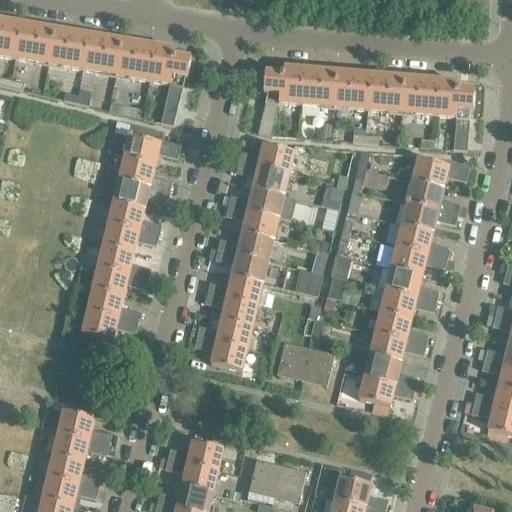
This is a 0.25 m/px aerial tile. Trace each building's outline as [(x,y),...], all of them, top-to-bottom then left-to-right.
[(0,22),(0,58),(17,61),(22,26),(0,22)] [(22,26),(17,61),(36,64),(36,61),(52,64),(57,32),(22,26)] [(90,38),(80,36),(57,32),(52,64),(62,66),(62,68),(84,72),(90,38)] [(123,43),(101,39),(90,38),(84,72),(103,76),(104,73),(118,75),(123,43)] [(123,43),(118,75),(129,77),(129,80),(149,84),(155,49),(123,43)] [(191,61),(178,59),(174,58),(175,52),(155,49),(149,84),(170,87),(172,77),(185,80),(188,81),(191,61)] [(302,71),(284,70),(283,77),(265,75),(264,94),(268,94),(280,95),(279,104),(299,106),(302,71)] [(302,71),(299,106),(321,108),(321,105),(333,106),(336,74),(302,71)] [(336,74),(333,106),(347,108),(347,110),(368,112),(371,77),(336,74)] [(182,90),(183,88),(185,80),(172,77),(170,87),(182,90)] [(400,112),(403,80),(371,77),(368,112),(389,114),(389,111),(400,112)] [(0,88),(9,90),(11,82),(0,79),(0,88)] [(436,82),(428,82),(403,80),(400,112),(415,114),(415,116),(434,118),(436,82)] [(23,85),(11,82),(9,90),(21,93),(23,85)] [(457,84),(444,83),(436,82),(434,118),(456,120),(457,110),(470,111),(473,111),(475,92),(457,91),(457,84)] [(182,90),(170,87),(168,95),(181,98),(182,90)] [(280,95),(268,94),(266,101),(279,104),(280,95)] [(64,103),(76,106),(78,98),(66,95),(64,103)] [(181,98),(168,95),(166,103),(179,106),(181,98)] [(90,101),(78,98),(76,106),(89,109),(90,101)] [(279,104),(266,101),(264,110),(277,113),(279,104)] [(177,114),(179,106),(166,103),(164,110),(177,114)] [(124,118),(125,109),(110,106),(108,115),(124,118)] [(144,113),(129,110),(127,119),(142,122),(144,113)] [(162,118),(175,121),(177,114),(164,110),(162,118)] [(262,118),(275,122),(277,113),(264,110),(262,118)] [(456,120),(469,121),(470,111),(457,110),(456,120)] [(173,129),(175,121),(162,118),(161,126),(173,129)] [(273,130),(275,122),(262,118),(260,127),(273,130)] [(469,129),(469,121),(456,120),(456,128),(469,129)] [(124,161),(155,168),(158,157),(177,161),(181,148),(160,143),(162,134),(131,127),(128,140),(129,140),(124,161)] [(260,127),(258,135),(271,139),(273,130),(260,127)] [(455,136),(468,137),(469,129),(456,128),(455,136)] [(454,144),(467,145),(468,137),(455,136),(454,144)] [(353,144),(365,145),(366,138),(353,137),(353,144)] [(378,139),(366,138),(365,145),(378,146),(378,139)] [(434,142),(422,142),(422,151),(433,151),(434,142)] [(467,153),(467,145),(454,144),(454,152),(467,153)] [(263,148),(262,154),(260,160),(241,155),(238,166),(289,178),(290,178),(291,176),(290,175),(295,155),(263,148)] [(358,172),(364,173),(366,174),(370,157),(362,155),(358,172)] [(418,163),(413,184),(444,191),(447,179),(466,184),(469,171),(449,166),(449,168),(422,162),(422,161),(418,160),(417,163),(418,163)] [(124,161),(119,181),(118,181),(118,182),(169,195),(172,185),(152,180),(155,168),(124,161)] [(253,192),(284,200),(289,178),(238,166),(236,176),(256,180),(253,192)] [(340,178),(337,189),(344,190),(347,180),(340,178)] [(169,195),(118,182),(117,183),(119,184),(113,205),(145,212),(147,200),(167,205),(169,195)] [(356,182),(353,193),(360,195),(363,184),(356,182)] [(407,204),(407,205),(458,218),(460,209),(461,208),(441,203),(444,191),(413,184),(408,204),(407,204)] [(340,213),(344,193),(326,189),(321,209),(340,213)] [(228,210),(280,221),(280,219),(279,219),(284,200),(253,192),(251,203),(231,198),(228,210)] [(353,195),(348,215),(358,217),(363,197),(353,195)] [(142,223),(143,217),(145,212),(113,205),(109,225),(107,224),(107,226),(159,238),(161,228),(142,223)] [(408,206),(402,227),(433,235),(436,223),(455,228),(458,218),(407,205),(407,206),(408,206)] [(460,209),(458,218),(464,220),(466,211),(460,209)] [(242,236),(274,243),(279,222),(280,222),(280,221),(228,210),(226,219),(245,223),(242,236)] [(343,219),(340,233),(349,236),(352,222),(343,219)] [(392,224),(387,244),(396,246),(400,226),(392,224)] [(159,238),(107,226),(107,227),(108,227),(103,248),(134,256),(137,244),(157,248),(159,238)] [(396,247),(396,249),(447,262),(450,252),(430,247),(433,235),(402,227),(397,248),(396,247)] [(218,252),(269,265),(270,263),(269,263),(274,243),(242,236),(240,247),(220,242),(218,252)] [(327,257),(330,245),(319,243),(317,254),(327,257)] [(346,247),(339,245),(336,255),(344,257),(346,247)] [(134,256),(103,248),(98,268),(97,268),(97,269),(148,282),(151,271),(131,266),(134,256)] [(397,250),(392,271),(422,278),(426,266),(445,271),(447,262),(396,249),(396,250),(397,250)] [(232,279),(263,287),(268,265),(269,266),(269,265),(218,252),(215,262),(235,267),(232,279)] [(317,255),(312,275),(322,278),(328,258),(317,255)] [(331,280),(332,280),(346,284),(352,262),(336,258),(331,280)] [(502,263),(499,274),(505,276),(508,264),(502,263)] [(93,292),(124,299),(126,287),(146,292),(148,282),(97,269),(97,270),(98,270),(93,292)] [(151,271),(148,282),(155,284),(158,273),(151,271)] [(386,291),(385,292),(437,306),(439,295),(420,290),(422,278),(392,271),(386,291)] [(302,273),(296,295),(318,300),(323,278),(302,273)] [(511,277),(505,276),(503,285),(511,287),(511,277)] [(207,296),(259,309),(260,308),(258,307),(263,287),(232,279),(229,290),(210,286),(207,296)] [(346,284),(332,280),(328,300),(342,303),(346,284)] [(86,314),(138,326),(140,316),(121,312),(124,299),(93,292),(88,312),(87,312),(86,314)] [(386,294),(381,315),(412,322),(415,311),(434,316),(437,306),(385,292),(385,294),(386,294)] [(222,323),(253,330),(258,310),(259,310),(259,309),(207,296),(205,306),(225,311),(222,323)] [(335,304),(325,302),(323,313),(332,316),(335,304)] [(314,322),(316,322),(319,309),(311,307),(308,320),(314,322)] [(491,307),(489,317),(495,319),(497,309),(491,307)] [(495,319),(511,323),(511,312),(497,309),(495,319)] [(138,326),(86,314),(86,315),(87,315),(82,336),(113,343),(116,331),(136,336),(138,326)] [(374,335),(374,336),(426,349),(429,338),(409,334),(412,322),(381,315),(376,335),(374,335)] [(486,327),(492,329),(494,322),(495,319),(489,317),(486,327)] [(511,334),(509,345),(511,346),(511,323),(495,319),(494,322),(492,329),(511,333),(511,334)] [(219,334),(214,333),(200,329),(197,340),(249,352),(249,350),(248,350),(253,330),(222,323),(219,334)] [(316,324),(313,336),(321,338),(324,326),(316,324)] [(375,338),(370,358),(401,366),(404,354),(424,358),(426,349),(374,336),(374,337),(375,338)] [(249,352),(197,340),(195,349),(214,354),(211,367),(242,374),(247,353),(249,353),(249,352)] [(507,357),(502,355),(487,352),(484,363),(511,369),(511,346),(509,345),(507,357)] [(285,346),(278,374),(303,380),(309,352),(285,346)] [(303,380),(328,386),(335,358),(309,352),(303,380)] [(364,378),(364,379),(415,392),(418,382),(398,377),(401,366),(370,358),(365,379),(364,378)] [(482,372),(496,376),(501,377),(499,389),(511,392),(511,369),(484,363),(482,372)] [(415,392),(364,379),(363,381),(364,381),(359,402),(374,406),(390,410),(393,397),(413,402),(415,392)] [(511,392),(499,389),(497,395),(496,400),(476,395),(473,406),(511,415),(511,392)] [(50,411),(64,413),(62,406),(52,404),(50,411)] [(467,405),(465,414),(471,416),(473,406),(467,405)] [(387,420),(390,410),(374,406),(371,416),(387,420)] [(511,415),(473,406),(471,416),(491,421),(488,433),(511,438),(511,415)] [(111,438),(92,434),(95,421),(64,413),(59,435),(58,434),(57,435),(109,448),(111,438)] [(109,448),(57,435),(57,436),(58,437),(53,458),(84,466),(87,454),(106,459),(109,448)] [(170,452),(167,462),(219,475),(219,473),(218,473),(223,452),(192,444),(189,457),(170,452)] [(113,460),(115,450),(109,448),(106,459),(113,460)] [(84,466),(53,458),(48,479),(47,478),(46,480),(98,493),(101,482),(82,477),(83,472),(84,466)] [(161,461),(159,470),(165,472),(167,462),(161,461)] [(167,462),(165,472),(185,477),(182,490),(212,497),(217,475),(219,476),(219,475),(167,462)] [(275,496),(281,468),(256,462),(250,490),(275,496)] [(281,468),(275,496),(300,502),(306,474),(281,468)] [(42,502),(74,509),(77,497),(96,502),(98,493),(46,480),(46,481),(47,481),(42,502)] [(334,501),(333,502),(375,511),(385,511),(388,504),(368,499),(371,487),(340,480),(335,501),(334,501)] [(160,495),(157,506),(181,511),(208,511),(212,497),(182,490),(180,494),(179,500),(175,499),(160,495)] [(98,493),(96,502),(103,504),(105,494),(98,493)] [(228,501),(238,503),(240,495),(230,493),(228,501)] [(73,511),(74,509),(42,502),(39,511),(73,511)] [(334,503),(332,511),(375,511),(333,502),(333,503),(334,503)]
